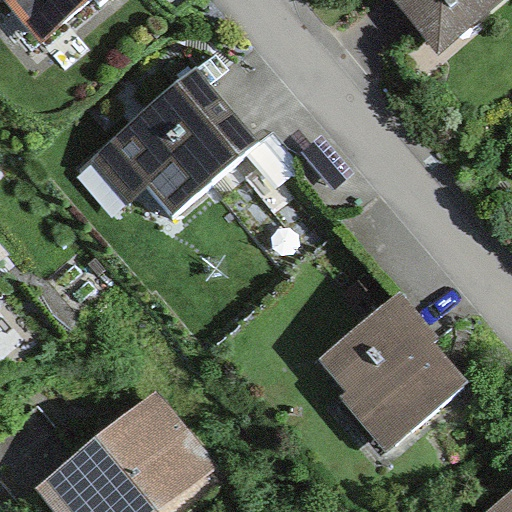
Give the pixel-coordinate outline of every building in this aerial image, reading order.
[(106,0),(2,0),(42,50),(106,0)] [(374,0),(423,58),(492,0),(374,0)] [(198,74),(89,165),(129,212),(145,198),(170,229),(263,152),(198,74)] [(392,321),(311,388),(380,471),(461,404),(392,321)] [(39,409),(0,440),(0,488),(19,511),(28,511),(37,506),(42,511),(178,511),(223,476),(160,400),(84,463),(39,409)] [(511,511),(511,497),(494,511),(511,511)]
